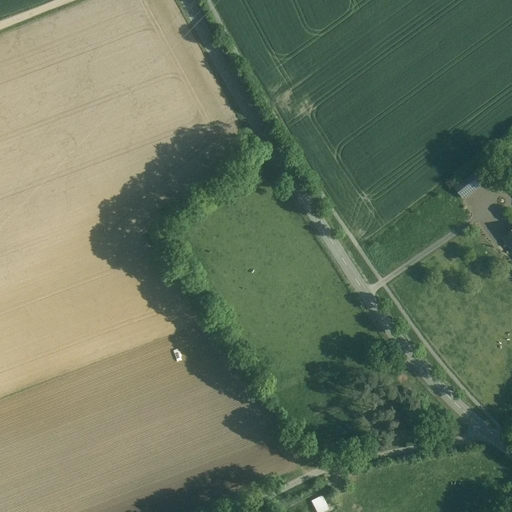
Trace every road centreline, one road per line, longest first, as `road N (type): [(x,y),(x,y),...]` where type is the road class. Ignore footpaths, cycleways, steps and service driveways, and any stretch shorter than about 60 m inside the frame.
road 1 (tertiary): [(189,0),(365,294),(421,371),(490,434)]
road 2 (unclassified): [(490,434),(318,471),(228,511)]
